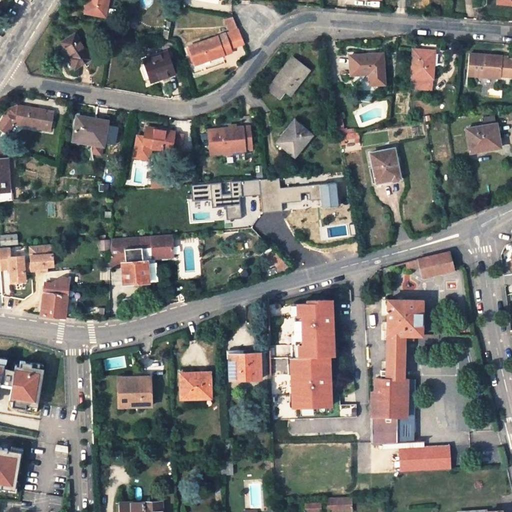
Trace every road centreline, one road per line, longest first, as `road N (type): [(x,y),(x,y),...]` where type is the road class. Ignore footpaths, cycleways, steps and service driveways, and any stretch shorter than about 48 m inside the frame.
road 1 (residential): [(3,69),(18,81),(195,109),(231,88),(286,26),(307,20),(511,33)]
road 2 (secondary): [(477,229),(122,330),(72,333)]
road 3 (tertiary): [(477,229),(511,412)]
road 4 (residential): [(78,511),(72,333)]
